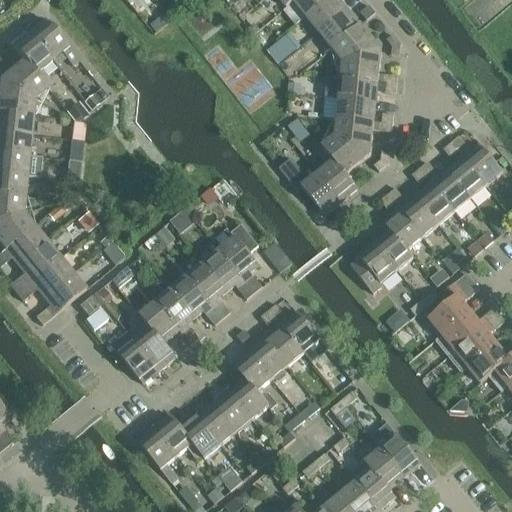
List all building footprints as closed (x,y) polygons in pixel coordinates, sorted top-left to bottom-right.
[(278,0),(286,10),(293,4),(292,3),(296,0),(278,0)] [(296,0),(292,3),(293,4),(305,18),(327,0),(296,0)] [(327,0),(305,18),(318,34),(347,11),(338,0),(327,0)] [(361,15),(367,23),(375,16),(369,8),(361,15)] [(318,34),(330,50),(360,26),(347,11),(318,34)] [(28,34),(52,63),(62,55),(72,67),(78,62),(44,21),(28,34)] [(342,64),(340,81),(378,84),(386,85),(396,87),(397,79),(379,77),(381,52),(360,26),(330,50),(342,64)] [(281,64),(301,46),(290,33),(270,51),(281,64)] [(0,114),(33,118),(35,101),(48,90),(46,88),(52,84),(41,71),(52,63),(28,34),(12,48),(23,62),(0,81),(0,114)] [(387,42),(392,49),(400,47),(393,37),(387,42)] [(400,47),(392,49),(391,58),(399,58),(400,47)] [(340,81),(338,101),(376,104),(378,84),(340,81)] [(396,87),(386,85),(385,95),(395,96),(396,87)] [(85,103),(92,112),(98,107),(91,98),(85,103)] [(338,101),(336,122),(374,125),(376,104),(338,101)] [(0,134),(31,138),(33,118),(0,114),(0,134)] [(382,116),(381,126),(392,126),(393,117),(382,116)] [(83,183),(85,122),(72,122),(69,182),(83,183)] [(321,149),(323,150),(324,150),(346,177),(370,158),(370,156),(373,133),(391,135),(392,126),(381,126),(374,125),(336,122),(335,138),(321,149)] [(0,155),(29,158),(31,138),(0,134),(0,155)] [(459,139),(451,145),(458,154),(466,147),(459,139)] [(450,160),(458,154),(451,145),(443,152),(450,160)] [(458,154),(463,160),(487,188),(503,175),(505,178),(511,172),(511,170),(507,164),(499,171),(479,147),(471,154),(466,147),(458,154)] [(328,167),(318,176),(341,205),(358,191),(346,177),(324,150),(323,150),(318,155),(328,167)] [(381,154),(380,162),(388,167),(389,155),(381,154)] [(0,155),(0,175),(27,179),(29,158),(0,155)] [(463,160),(447,173),(471,201),(487,188),(463,160)] [(341,205),(318,176),(308,184),(290,162),(279,171),(297,194),(302,190),(325,218),(341,205)] [(388,167),(380,162),(374,168),(379,174),(388,167)] [(427,165),(419,171),(426,179),(434,173),(427,165)] [(426,179),(419,171),(412,177),(418,186),(426,179)] [(431,186),(455,215),(471,201),(447,173),(439,179),(434,173),(426,179),(431,186)] [(0,196),(24,199),(27,179),(0,175),(0,196)] [(431,186),(415,199),(439,228),(455,215),(431,186)] [(395,191),(388,197),(395,205),(402,199),(395,191)] [(199,202),(205,209),(217,199),(211,192),(199,202)] [(0,246),(4,252),(33,228),(23,216),(24,199),(0,196),(0,246)] [(395,205),(388,197),(380,203),(387,212),(395,205)] [(415,199),(399,212),(423,241),(439,228),(415,199)] [(178,217),(183,223),(191,217),(186,211),(178,217)] [(383,225),(389,232),(406,254),(408,253),(423,241),(399,212),(383,225)] [(235,239),(219,253),(243,282),(259,268),(249,256),(259,249),(241,227),(232,235),(235,239)] [(17,268),(46,244),(33,228),(4,252),(0,255),(0,258),(5,265),(11,260),(17,268)] [(156,238),(163,246),(171,239),(164,231),(156,238)] [(389,232),(374,244),(397,273),(414,260),(408,253),(406,254),(389,232)] [(16,295),(59,260),(46,244),(17,268),(24,276),(9,288),(16,295)] [(397,273),(374,244),(357,258),(360,261),(350,268),(373,296),(383,288),(382,286),(397,273)] [(219,253),(203,266),(227,294),(243,282),(219,253)] [(59,260),(16,295),(22,303),(36,291),(43,300),(72,276),(59,260)] [(203,266),(187,278),(211,307),(227,294),(203,266)] [(50,321),(56,316),(85,292),(72,276),(43,300),(50,308),(44,313),(50,321)] [(428,322),(441,338),(470,314),(463,305),(467,301),(468,302),(479,292),(467,276),(445,294),(452,302),(428,322)] [(187,278),(172,291),(195,320),(211,307),(187,278)] [(255,281),(248,288),(254,296),(262,290),(255,281)] [(254,296),(248,288),(240,294),(247,302),(254,296)] [(172,291),(156,304),(179,333),(195,320),(172,291)] [(432,294),(421,303),(426,309),(437,300),(432,294)] [(79,308),(87,318),(99,309),(91,298),(79,308)] [(426,309),(421,303),(410,312),(415,318),(426,309)] [(139,318),(141,320),(142,319),(163,346),(164,345),(179,333),(156,304),(139,318)] [(224,307),(216,313),(223,322),(231,315),(224,307)] [(275,322),(280,328),(304,356),(320,343),(297,314),(288,321),(276,307),(269,313),(275,322)] [(96,329),(109,318),(103,310),(90,321),(96,329)] [(435,343),(448,359),(500,317),(494,310),(482,320),(483,320),(478,324),(470,314),(441,338),(435,343)] [(223,322),(216,313),(208,320),(215,328),(223,322)] [(268,328),(275,322),(269,313),(261,319),(268,328)] [(461,375),(467,370),(496,346),(488,336),(493,333),(494,333),(505,324),(500,317),(448,359),(461,375)] [(146,336),(136,345),(160,373),(176,360),(164,345),(163,346),(142,319),(141,320),(136,324),(146,336)] [(280,328),(264,340),(288,369),(304,356),(280,328)] [(237,339),(249,353),(272,382),(273,381),(275,384),(279,384),(285,379),(285,376),(283,373),(288,369),(264,340),(257,347),(245,332),(237,339)] [(192,333),(184,339),(191,348),(199,341),(192,333)] [(116,340),(109,345),(143,387),(160,373),(136,345),(128,335),(118,344),(116,340)] [(191,348),(184,339),(177,345),(183,354),(191,348)] [(481,386),(489,379),(511,360),(511,348),(508,351),(509,352),(504,356),(496,346),(467,370),(481,386)] [(232,367),(244,381),(245,381),(267,408),(267,407),(269,409),(268,409),(271,412),(277,407),(268,395),(267,396),(262,390),(272,382),(249,353),(232,367)] [(501,395),(508,390),(511,386),(511,360),(489,379),(501,395)] [(245,381),(244,381),(229,394),(252,422),(268,409),(269,409),(267,407),(267,408),(245,381)] [(229,394),(213,407),(236,435),(252,422),(229,394)] [(353,394),(342,403),(347,409),(358,400),(353,394)] [(347,409),(342,403),(331,412),(336,418),(347,409)] [(461,404),(449,415),(468,416),(468,404),(461,404)] [(213,407),(197,419),(221,448),(236,435),(213,407)] [(0,408),(0,441),(6,449),(14,443),(2,429),(11,422),(0,408)] [(170,417),(154,431),(177,459),(187,451),(198,464),(203,460),(203,459),(181,432),(182,432),(170,417)] [(197,419),(182,432),(181,432),(203,459),(203,460),(204,462),(221,448),(197,419)] [(177,459),(154,431),(137,444),(171,485),(177,480),(167,468),(177,459)] [(279,444),(284,450),(295,441),(290,435),(279,444)] [(397,438),(381,451),(404,480),(421,467),(397,438)] [(333,449),(338,455),(349,446),(344,440),(333,449)] [(364,465),(370,472),(371,471),(389,493),(389,492),(404,480),(381,451),(364,465)] [(269,452),(257,462),(263,468),(274,459),(269,452)] [(324,456),(314,465),(319,471),(329,463),(324,456)] [(263,468),(257,462),(247,470),(252,476),(263,468)] [(319,471),(314,465),(302,474),(307,480),(319,471)] [(370,472),(355,484),(377,511),(380,511),(395,500),(389,492),(389,493),(371,471),(370,472)] [(226,488),(231,494),(242,485),(237,478),(226,488)] [(282,491),(287,497),(299,488),(293,481),(282,491)] [(377,511),(355,484),(339,497),(351,511),(377,511)] [(351,511),(339,497),(324,510),(325,511),(351,511)]
